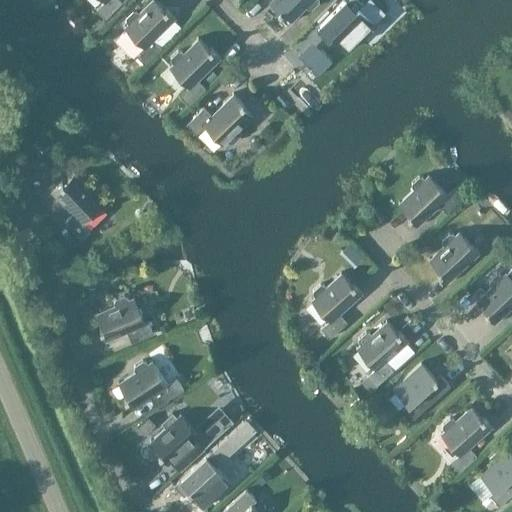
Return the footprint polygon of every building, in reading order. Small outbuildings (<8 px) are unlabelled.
[(120,0),(101,0),(103,2),(96,10),(105,20),(123,2),(120,0)] [(154,40),(176,19),(165,9),(164,10),(154,0),(150,0),(138,13),(136,11),(132,12),(126,18),(125,23),(127,24),(123,28),(143,48),(135,56),(145,65),(162,48),(154,40)] [(270,0),(268,3),(278,12),(279,11),(291,23),(306,9),(307,10),(312,10),(319,3),(318,0),(270,0)] [(358,0),(346,0),(318,29),(328,39),(331,36),(346,51),(374,23),(360,8),(363,5),(358,0)] [(198,81),(221,58),(210,48),(209,50),(197,38),(183,52),(181,51),(177,51),(170,57),(170,62),(172,64),(168,68),(187,87),(179,96),(189,106),(206,88),(198,81)] [(320,50),(306,64),(317,75),(331,61),(320,50)] [(233,93),(211,114),(204,107),(187,124),(196,133),(204,126),(223,146),(227,141),(229,143),(240,133),(238,131),(252,117),(243,108),(245,106),(233,93)] [(46,149),(39,141),(38,140),(31,146),(31,147),(39,156),(46,149)] [(30,164),(39,174),(45,169),(36,159),(30,164)] [(51,192),(71,214),(64,222),(80,240),(90,230),(83,222),(103,204),(100,200),(101,199),(102,194),(94,187),(90,187),(89,188),(75,173),(64,184),(62,182),(51,192)] [(427,175),(424,178),(423,177),(418,177),(411,183),(411,188),(412,189),(398,203),(409,215),(407,217),(417,227),(439,206),(446,214),(464,197),(455,188),(447,195),(427,175)] [(443,246),(428,259),(439,271),(437,273),(446,285),(479,255),(458,232),(454,235),(453,234),(448,234),(441,240),(441,244),(443,246)] [(329,339),(347,322),(339,314),(362,293),(353,283),(352,284),(341,272),(326,286),(324,284),(320,284),(312,291),(312,295),(313,297),(309,301),(328,321),(320,329),(329,339)] [(511,281),(505,274),(502,276),(500,274),(496,274),(489,280),(488,284),(489,285),(490,287),(476,301),(486,312),(483,315),(493,326),(511,308),(511,281)] [(104,343),(127,333),(131,344),(153,333),(148,321),(145,322),(134,296),(129,299),(128,296),(124,295),(115,299),(112,303),(113,305),(94,313),(100,328),(98,328),(104,343)] [(375,372),(409,342),(387,321),(371,334),(370,333),(365,333),(358,339),(358,344),(359,345),(355,349),(375,372)] [(164,402),(184,389),(176,377),(167,383),(152,360),(147,363),(146,362),(142,361),(134,365),(133,370),(134,372),(116,383),(125,396),(122,397),(131,411),(158,393),(164,402)] [(413,419),(449,385),(440,375),(436,378),(421,362),(392,389),(407,405),(403,409),(413,419)] [(459,472),(477,456),(470,447),(491,428),(483,418),(482,420),(471,406),(455,420),(453,418),(441,429),(443,430),(439,434),(458,455),(450,462),(459,472)] [(164,428),(150,441),(159,451),(157,453),(168,465),(201,436),(180,413),(176,417),(174,415),(170,415),(163,421),(163,426),(164,428)] [(499,506),(511,494),(511,453),(508,450),(479,476),(493,491),(489,495),(499,506)] [(211,452),(174,485),(184,496),(188,492),(203,509),(231,483),(216,467),(221,463),(211,452)] [(246,489),(221,511),(258,511),(252,504),(256,500),(246,489)]
